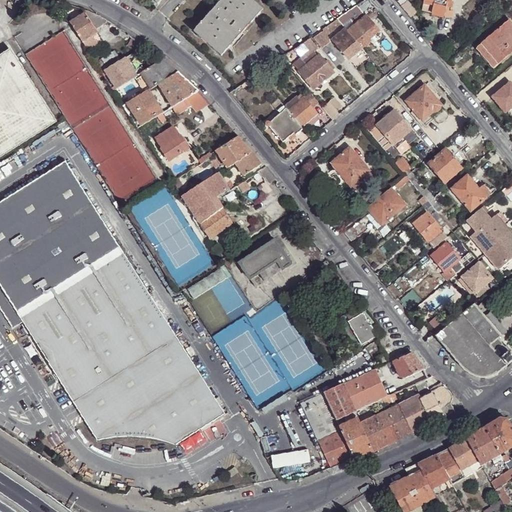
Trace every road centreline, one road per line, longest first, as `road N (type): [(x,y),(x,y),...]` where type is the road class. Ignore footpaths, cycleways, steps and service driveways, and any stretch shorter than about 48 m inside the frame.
road 1 (residential): [(480,410),(283,175)]
road 2 (residential): [(283,175),(215,88),(147,30)]
road 3 (residential): [(480,410),(301,498)]
road 4 (residential): [(283,175),(426,56)]
road 5 (residential): [(426,56),(511,158)]
